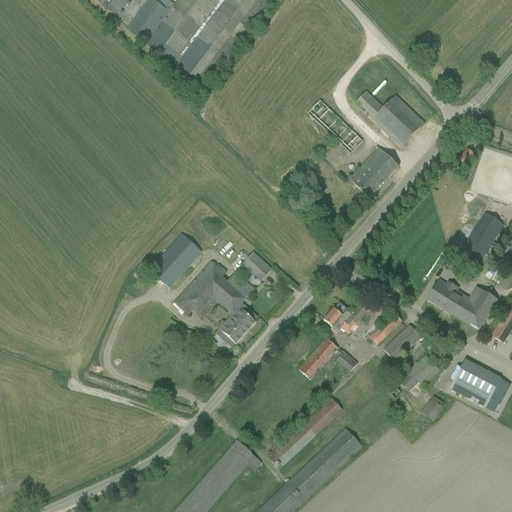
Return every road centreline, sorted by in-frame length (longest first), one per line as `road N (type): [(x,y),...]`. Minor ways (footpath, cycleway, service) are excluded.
road 1 (unclassified): [(46,511),(164,452),(332,265)]
road 2 (unclassified): [(332,265),(511,365)]
road 3 (unclassified): [(332,265),(457,120)]
road 4 (unclassified): [(457,120),(344,0)]
